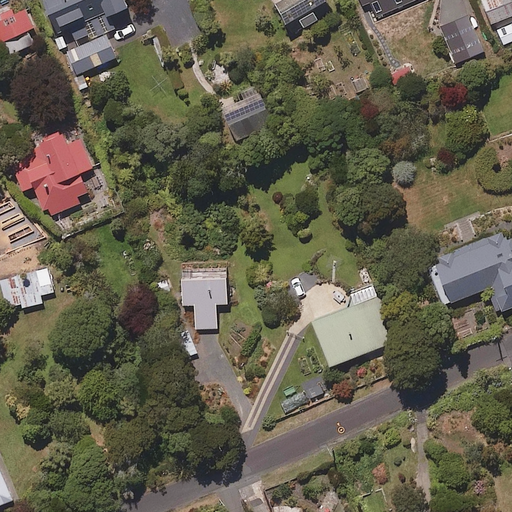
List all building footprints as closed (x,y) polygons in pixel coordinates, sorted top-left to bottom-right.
[(69,22),(75,37),(86,32),(88,36),(114,25),(109,13),(127,5),(125,0),(44,0),(57,28),(69,22)] [(302,21),(317,14),(313,5),(323,0),(274,0),(283,18),(297,11),(302,21)] [(511,0),(482,0),(491,21),(511,12),(511,0)] [(33,22),(24,4),(0,16),(0,33),(9,51),(32,39),(25,27),(33,22)] [(484,48),(468,11),(440,23),(455,60),(484,48)] [(115,54),(105,31),(66,47),(76,70),(115,54)] [(417,80),(411,61),(387,69),(394,88),(417,80)] [(271,121),(258,88),(221,104),(235,136),(271,121)] [(92,163),(73,119),(36,134),(43,150),(12,163),(22,186),(33,181),(46,213),(79,199),(76,192),(87,188),(79,169),(92,163)] [(502,233),(501,229),(426,258),(433,277),(443,303),(478,289),(482,300),(492,296),(497,308),(511,302),(511,233),(511,232),(507,234),(506,231),(502,233)] [(52,289),(48,268),(0,277),(0,279),(5,308),(41,301),(40,292),(52,289)] [(191,295),(184,281),(168,289),(174,303),(191,295)] [(391,339),(375,292),(312,314),(328,361),(391,339)] [(0,500),(11,496),(0,468),(0,500)]
